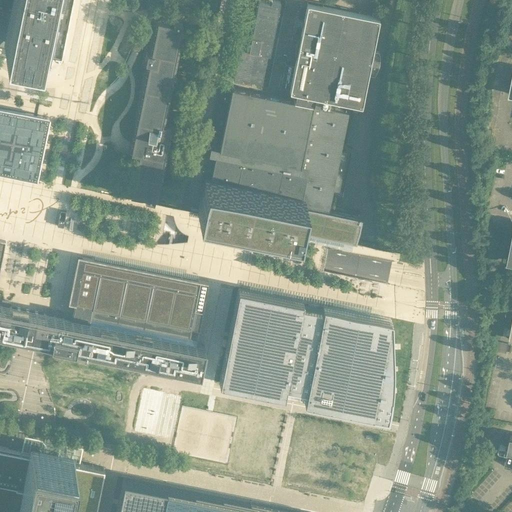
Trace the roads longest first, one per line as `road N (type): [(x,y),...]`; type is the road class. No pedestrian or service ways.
road 1 (secondary): [(437,0),(425,90),(433,314),(417,419),(391,510)]
road 2 (secondary): [(420,511),(449,338),(443,112),(460,0)]
road 3 (unclassified): [(391,510),(115,456)]
road 4 (unclassified): [(191,191),(230,0)]
